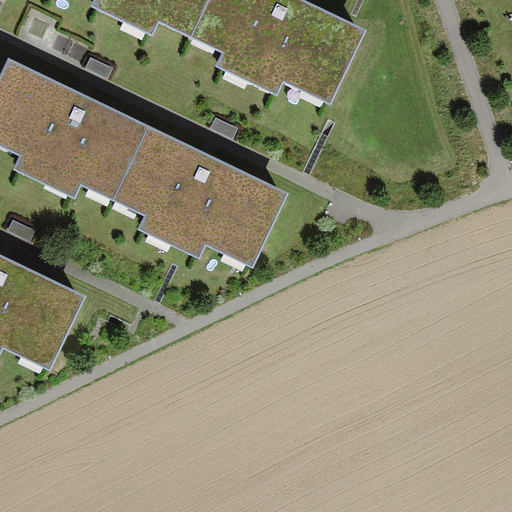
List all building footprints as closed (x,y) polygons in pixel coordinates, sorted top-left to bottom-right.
[(210,0),(98,0),(93,11),(153,39),(160,23),(192,40),(210,0)] [(333,106),(368,32),(299,0),(210,0),(192,40),(227,56),(222,67),(280,95),(285,83),(333,106)] [(9,59),(0,78),(0,146),(22,157),(16,170),(74,198),(80,185),(114,201),(150,126),(9,59)] [(254,268),(290,195),(150,126),(114,201),(147,216),(141,230),(200,257),(206,246),(254,268)] [(51,371),(87,297),(0,255),(0,355),(4,348),(51,371)]
